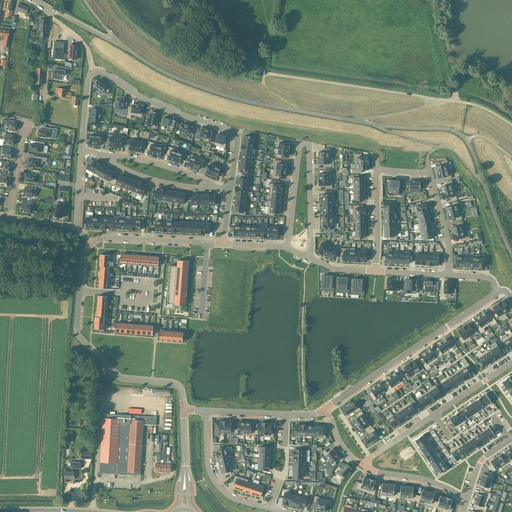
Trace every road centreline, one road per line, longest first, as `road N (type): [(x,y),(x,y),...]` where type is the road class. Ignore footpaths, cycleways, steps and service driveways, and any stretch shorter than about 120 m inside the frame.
road 1 (unclassified): [(123,46),(165,73),(237,99),(456,132),(511,257)]
road 2 (track): [(511,125),(468,103),(265,73)]
road 3 (unclassified): [(91,243),(82,257),(76,334),(119,379),(176,385),(183,410)]
road 4 (residential): [(310,259),(308,145),(299,144),(287,248)]
road 5 (residential): [(92,72),(233,131),(230,188)]
road 6 (residential): [(325,409),(498,291)]
road 7 (residential): [(364,465),(511,362)]
road 8 (residential): [(205,410),(207,465),(216,484),(238,501),(269,508)]
